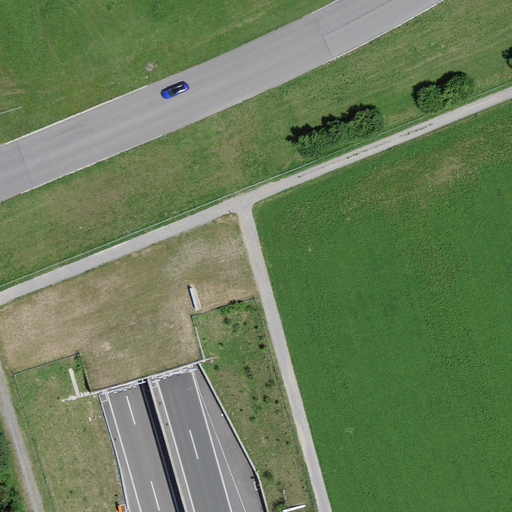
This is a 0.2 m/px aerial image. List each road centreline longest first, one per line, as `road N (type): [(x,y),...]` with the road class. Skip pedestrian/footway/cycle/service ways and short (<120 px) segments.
road 1 (motorway): [(0,0),(159,511)]
road 2 (motorway): [(212,511),(61,0)]
road 3 (unclassified): [(0,178),(397,0)]
road 4 (track): [(242,207),(326,511)]
road 5 (track): [(511,98),(242,207)]
road 6 (track): [(242,207),(0,304)]
road 7 (track): [(41,511),(0,368)]
